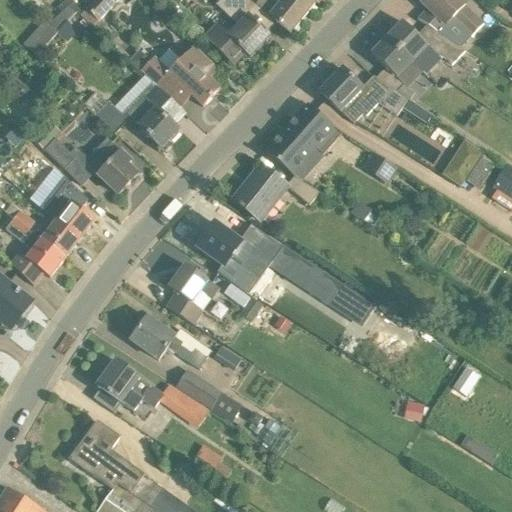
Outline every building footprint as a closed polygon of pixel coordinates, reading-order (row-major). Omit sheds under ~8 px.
[(95,0),(85,10),(87,12),(98,24),(123,0),(95,0)] [(250,60),(270,39),(266,35),(277,24),(256,7),(247,0),(222,0),(216,7),(237,27),(229,36),(218,25),(205,38),(233,66),(245,54),(250,60)] [(319,0),(261,0),(256,7),(277,24),(291,35),(319,0)] [(458,0),(425,0),(421,5),(428,11),(419,21),(428,27),(440,35),(452,21),(473,39),(485,25),(458,0)] [(49,25),(57,33),(76,15),(68,7),(61,14),(49,25)] [(38,57),(58,35),(45,22),(24,45),(38,57)] [(418,38),(403,24),(387,40),(414,65),(426,77),(444,59),(450,65),(464,50),(440,35),(428,27),(418,38)] [(414,65),(387,40),(372,56),(386,70),(376,80),(408,101),(416,94),(407,86),(399,81),(414,65)] [(219,92),(209,82),(218,73),(194,50),(180,64),(173,71),(157,56),(141,74),(147,79),(155,88),(170,101),(182,88),(203,108),(219,92)] [(363,90),(342,71),(320,94),(340,114),(341,113),(354,126),(363,116),(366,119),(378,106),(397,118),(408,101),(376,80),(374,78),(363,90)] [(162,151),(179,133),(174,128),(186,116),(170,101),(155,88),(147,79),(116,110),(109,104),(107,105),(96,95),(85,107),(116,136),(130,120),(162,151)] [(293,178),(300,182),(322,158),(342,136),(309,107),(267,155),(293,178)] [(50,123),(34,140),(44,150),(61,134),(50,123)] [(56,141),(44,153),(65,172),(76,161),(70,155),(56,141)] [(484,155),(465,142),(454,159),(473,171),(484,155)] [(131,163),(111,145),(88,169),(119,197),(138,177),(128,167),(131,163)] [(387,186),(397,171),(372,155),(362,171),(387,186)] [(511,169),(508,167),(493,189),(511,201),(511,169)] [(262,225),(289,191),(286,188),(261,168),(251,181),(252,182),(236,201),(235,200),(234,202),(262,225)] [(320,194),(301,183),(293,193),(310,207),(320,194)] [(55,223),(79,242),(95,222),(57,192),(51,201),(64,211),(55,223)] [(351,215),(364,223),(370,215),(371,212),(358,204),(351,215)] [(29,232),(36,224),(21,212),(14,221),(29,232)] [(50,280),(65,261),(41,241),(29,232),(14,221),(6,232),(32,252),(26,261),(20,256),(11,267),(34,288),(44,275),(50,280)] [(41,241),(65,261),(79,242),(55,223),(41,241)] [(215,226),(198,250),(222,267),(217,275),(233,285),(257,254),(271,263),(281,249),(251,228),(239,244),(215,226)] [(372,306),(291,254),(280,271),(341,309),(345,302),(366,316),(372,306)] [(169,290),(174,294),(165,306),(193,327),(219,291),(186,267),(169,290)] [(0,278),(0,322),(11,330),(32,304),(0,278)] [(263,307),(251,300),(241,316),(253,324),(263,307)] [(175,339),(148,319),(132,343),(158,362),(165,352),(173,358),(175,356),(185,363),(199,345),(187,337),(182,344),(175,339)] [(281,319),(275,328),(285,335),(291,326),(281,319)] [(141,402),(155,412),(159,406),(205,436),(217,419),(166,386),(160,394),(117,363),(98,389),(132,414),(141,402)] [(187,373),(176,390),(211,413),(213,409),(221,396),(187,373)] [(240,408),(221,396),(213,409),(231,422),(240,408)] [(405,421),(422,424),(425,408),(408,404),(405,421)] [(118,486),(154,511),(194,511),(178,500),(111,452),(120,440),(98,423),(70,461),(114,493),(118,486)] [(196,458),(216,471),(220,465),(223,460),(203,448),(196,458)] [(154,511),(118,486),(114,493),(99,511),(154,511)] [(43,511),(7,489),(0,499),(0,511),(43,511)]
